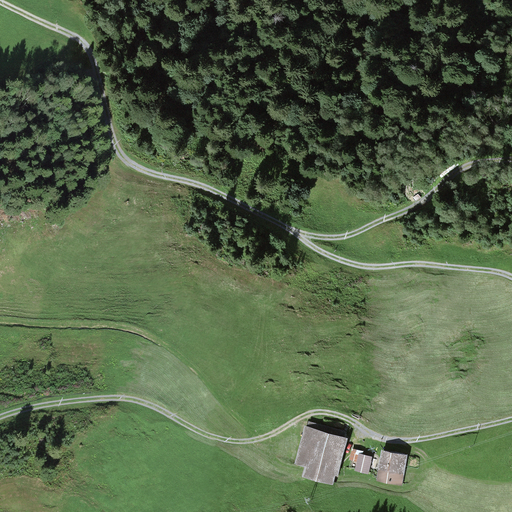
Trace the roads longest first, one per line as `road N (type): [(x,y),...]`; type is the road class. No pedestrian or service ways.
road 1 (track): [(0,0),(86,46),(111,138),(135,167),(199,185),(355,265),(418,263),(511,278)]
road 2 (track): [(511,419),(393,441),(317,412),(238,442),(126,398),(50,403),(0,417)]
road 3 (track): [(255,439),(196,370),(140,331),(0,319)]
road 4 (track): [(289,230),(349,235),(421,201),(466,166),(511,158)]
road 5 (track): [(393,441),(425,458),(412,485),(341,479)]
